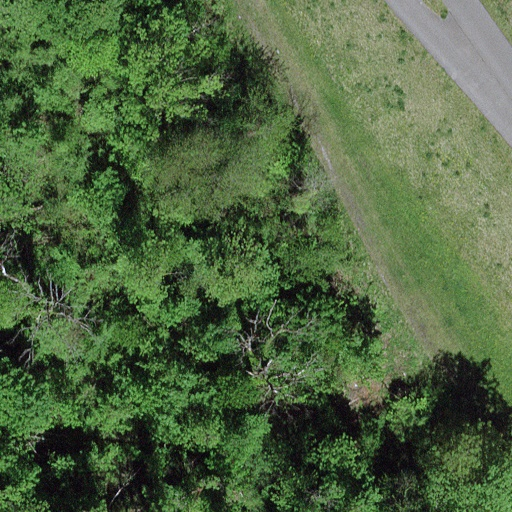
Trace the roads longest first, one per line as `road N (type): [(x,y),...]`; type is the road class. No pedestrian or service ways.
road 1 (track): [(511,480),(412,311),(309,98),(248,0)]
road 2 (track): [(511,118),(407,0)]
